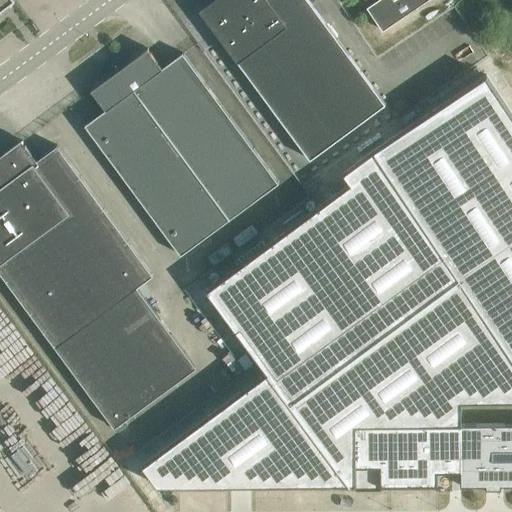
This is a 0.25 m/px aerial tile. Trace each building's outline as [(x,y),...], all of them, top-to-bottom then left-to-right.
[(0,0),(0,10),(14,0),(0,0)] [(212,0),(200,10),(310,159),(386,103),(309,0),(212,0)] [(366,0),(369,5),(367,6),(383,30),(426,0),(366,0)] [(85,124),(181,254),(279,182),(183,52),(162,67),(149,49),(148,48),(91,90),(92,91),(93,90),(106,109),(85,124)] [(268,372),(142,464),(158,486),(357,484),(357,486),(437,485),(437,471),(461,471),(461,485),(486,485),(486,488),(502,488),(502,485),(511,484),(511,423),(463,424),(462,401),(511,400),(511,111),(487,75),(193,271),(268,372)] [(23,140),(0,157),(0,271),(56,347),(115,427),(196,366),(138,287),(154,275),(58,145),(37,160),(23,140)]
